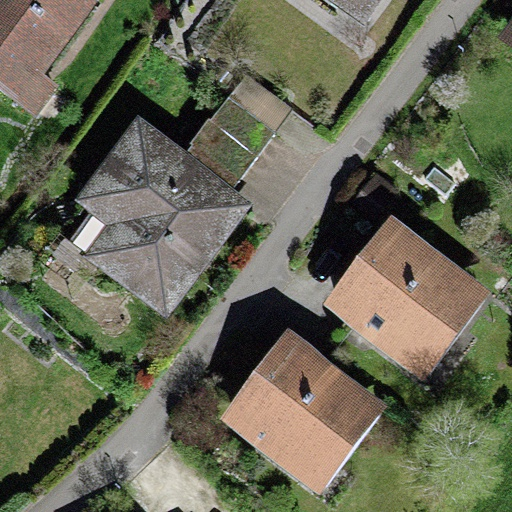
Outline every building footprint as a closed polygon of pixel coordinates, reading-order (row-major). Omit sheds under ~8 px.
[(131,10),(117,0),(0,0),(0,101),(42,132),(131,10)] [(339,0),(363,16),(374,0),(339,0)] [(263,214),(157,132),(71,242),(177,324),(263,214)] [(505,293),(401,217),(332,311),(436,387),(505,293)] [(395,399),(291,332),(226,431),(330,499),(395,399)]
